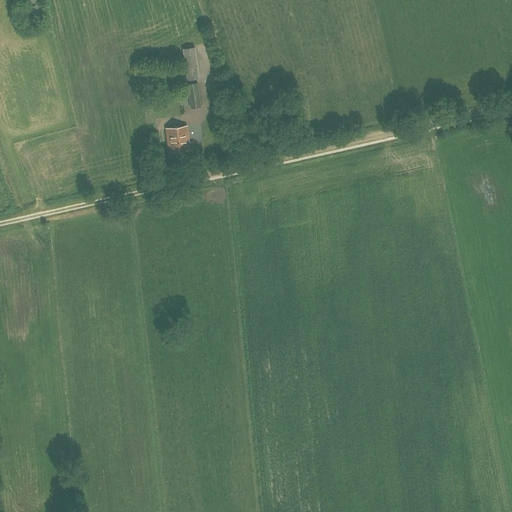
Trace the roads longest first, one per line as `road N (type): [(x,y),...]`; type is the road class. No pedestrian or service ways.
road 1 (track): [(169,187),(511,103)]
road 2 (track): [(169,187),(0,224)]
